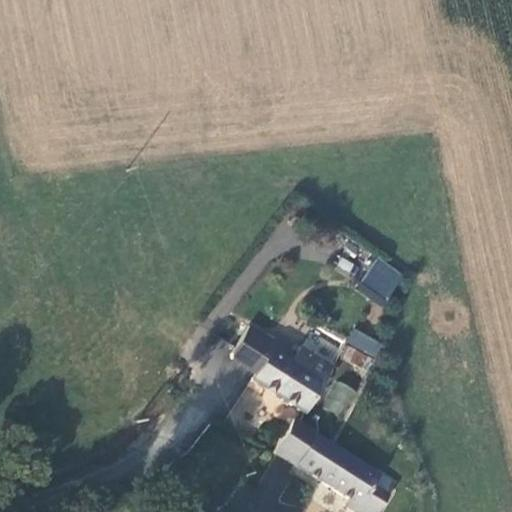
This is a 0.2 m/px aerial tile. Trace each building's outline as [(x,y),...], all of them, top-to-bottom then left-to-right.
[(383,308),(404,276),(377,257),(355,289),(383,308)] [(301,413),(331,366),(300,344),(294,352),(289,359),(271,347),(276,339),(249,322),(231,349),(231,354),(253,370),(249,378),(301,413)] [(356,329),(340,356),(365,371),(381,344),(356,329)] [(276,339),(271,347),(289,359),(294,352),(276,339)] [(293,422),(274,453),(343,495),(339,502),(354,511),(364,511),(376,494),(361,485),(366,476),(306,439),(310,433),(293,422)]
